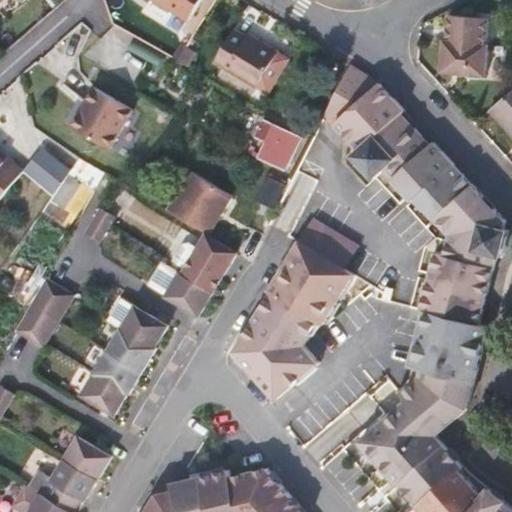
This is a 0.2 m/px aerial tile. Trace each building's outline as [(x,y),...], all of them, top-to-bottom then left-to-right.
[(159,0),(192,20),(203,0),(159,0)] [(490,21),(454,18),(452,43),(448,43),(446,73),(491,77),(493,47),(488,47),(490,21)] [(261,40),(252,34),(240,27),(221,60),(261,85),(282,47),(264,36),(261,40)] [(254,30),(252,34),(261,40),(264,36),(254,30)] [(201,54),(190,47),(181,62),(193,69),(201,54)] [(403,114),(407,110),(386,87),(353,66),(342,88),(330,111),(327,117),(337,122),(361,150),(356,155),(375,178),(385,169),(413,201),(418,196),(449,229),(443,253),(436,252),(422,307),(431,309),(478,322),(494,252),(499,253),(506,224),(501,223),(503,214),(473,181),(434,140),(431,144),(403,114)] [(95,86),(83,106),(96,114),(121,128),(133,108),(95,86)] [(511,95),(492,112),(511,133),(511,95)] [(96,114),(83,106),(71,124),(109,147),(121,128),(96,114)] [(300,138),(265,121),(257,137),(265,141),(258,157),(285,169),(300,138)] [(25,171),(53,194),(69,172),(72,168),(46,146),(25,171)] [(0,149),(0,156),(6,161),(9,157),(0,149)] [(0,156),(0,200),(25,171),(9,157),(6,161),(0,156)] [(103,171),(80,157),(72,168),(69,172),(82,182),(84,178),(95,186),(103,171)] [(167,207),(207,230),(229,193),(189,169),(167,207)] [(69,174),(53,200),(66,208),(82,183),(69,174)] [(257,198),(274,207),(286,185),(269,176),(257,198)] [(66,208),(53,200),(46,212),(58,219),(57,222),(69,230),(80,213),(93,189),(82,182),(82,183),(66,208)] [(114,215),(102,207),(94,218),(87,230),(99,237),(107,226),(114,215)] [(314,220),(301,242),(331,259),(335,262),(342,266),(353,272),(365,250),(314,220)] [(150,283),(200,312),(236,249),(207,232),(198,248),(189,242),(183,244),(173,261),(185,268),(183,271),(163,259),(150,283)] [(301,242),(295,238),(266,289),(268,290),(234,352),(274,398),(314,363),(301,347),(321,323),(326,325),(362,278),(353,272),(342,266),(335,262),(331,259),(301,242)] [(31,301),(60,318),(74,291),(46,275),(38,289),(31,301)] [(390,287),(388,298),(395,300),(397,300),(400,290),(390,287)] [(169,324),(122,295),(109,317),(124,325),(110,348),(147,369),(160,348),(156,345),(169,324)] [(46,343),(60,318),(31,301),(18,327),(46,343)] [(478,322),(431,309),(413,374),(396,389),(407,401),(436,432),(465,406),(485,324),(478,322)] [(147,369),(110,348),(83,392),(116,412),(130,389),(133,391),(147,369)] [(15,393),(2,386),(0,389),(0,418),(0,419),(15,393)] [(407,401),(387,419),(362,441),(387,470),(404,489),(423,511),(511,511),(511,504),(489,485),(483,493),(461,468),(465,465),(436,432),(407,401)] [(29,483),(41,490),(47,493),(58,500),(61,502),(75,509),(83,495),(87,498),(112,456),(77,435),(54,475),(39,466),(29,483)] [(307,511),(264,467),(229,475),(228,469),(170,483),(171,489),(156,492),(144,511),(307,511)] [(13,507),(22,511),(28,511),(41,490),(29,483),(27,482),(13,507)] [(77,511),(78,511),(75,509),(61,502),(58,500),(47,493),(41,490),(28,511),(77,511)]
